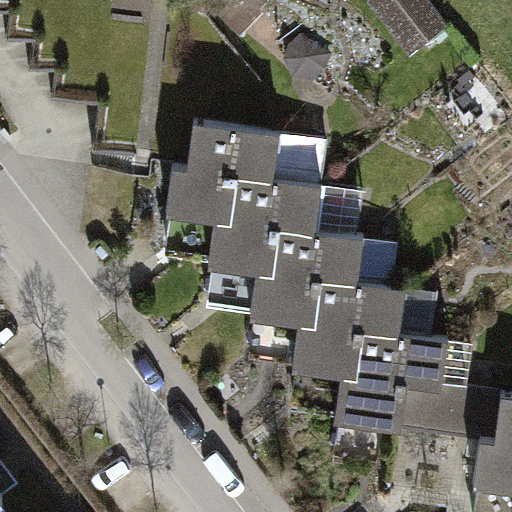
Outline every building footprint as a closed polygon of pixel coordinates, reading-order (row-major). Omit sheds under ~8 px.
[(383,0),(409,51),(449,31),(434,0),(383,0)] [(166,249),(209,254),(216,203),(235,205),(240,164),(318,174),(324,129),(194,113),(189,155),(178,154),(166,249)] [(209,254),(258,260),(278,263),(284,218),(318,222),(324,175),(318,174),(240,164),(235,205),(216,203),(209,254)] [(253,305),(301,311),(317,313),(322,274),(387,282),(394,232),(318,222),(284,218),(278,263),(258,260),(253,305)] [(295,360),(343,366),(359,368),(365,320),(425,327),(430,287),(387,282),(322,274),(317,313),(301,311),(295,360)] [(359,368),(343,366),(338,411),(476,429),(492,431),(497,389),(444,382),(451,331),(425,327),(365,320),(359,368)] [(476,429),(470,470),(511,474),(511,384),(498,383),(497,389),(492,431),(476,429)] [(0,511),(8,511),(0,501),(0,488),(1,487),(0,486),(0,511)]
